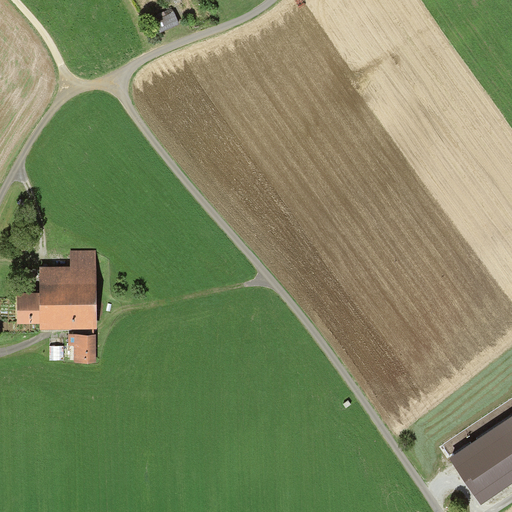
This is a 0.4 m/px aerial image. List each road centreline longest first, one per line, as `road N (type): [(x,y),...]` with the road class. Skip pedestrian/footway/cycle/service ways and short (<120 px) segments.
road 1 (unclassified): [(271,0),(160,50),(115,80),(159,148),(304,321),(438,511)]
road 2 (track): [(265,278),(116,311),(99,328),(47,332)]
road 3 (track): [(115,80),(69,90),(0,198)]
